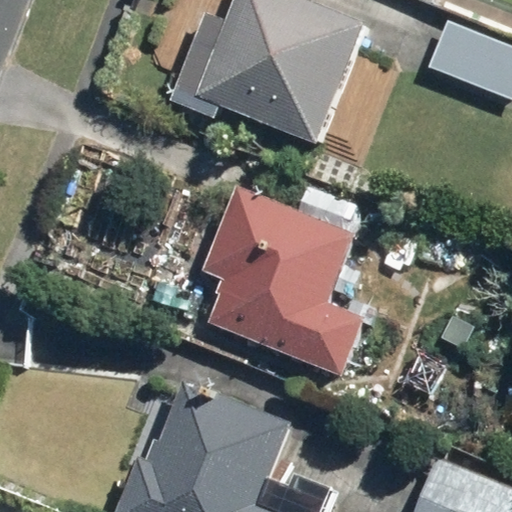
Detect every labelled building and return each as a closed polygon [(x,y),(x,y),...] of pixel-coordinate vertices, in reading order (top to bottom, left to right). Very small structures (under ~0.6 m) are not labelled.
[(300,0),(245,0),(234,27),(213,18),(180,104),(222,120),(227,107),(325,147),(373,29),(300,0)] [(511,47),(453,23),(433,70),(511,102),(511,47)] [(209,273),(233,283),(215,327),(350,383),(374,325),(333,309),(362,240),(244,191),(209,273)] [(149,459),(125,511),(282,511),(270,507),(304,429),(195,382),(167,445),(162,443),(154,461),(149,459)] [(511,511),(511,488),(434,458),(413,511),(511,511)]
